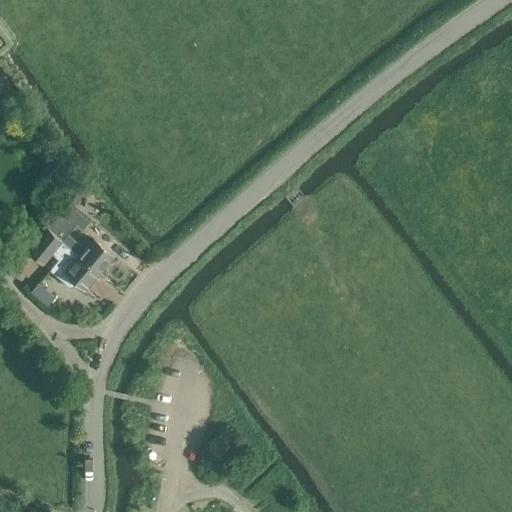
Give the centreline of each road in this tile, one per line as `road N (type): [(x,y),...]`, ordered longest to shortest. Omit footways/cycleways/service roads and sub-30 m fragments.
road 1 (unclassified): [(117,323),(276,175),(494,0)]
road 2 (unclassified): [(92,511),(93,389)]
